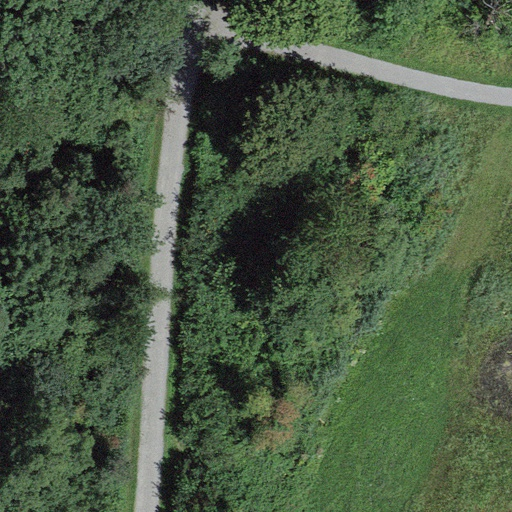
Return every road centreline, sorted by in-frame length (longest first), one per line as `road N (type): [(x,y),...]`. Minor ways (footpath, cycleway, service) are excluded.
road 1 (track): [(145,511),(186,4)]
road 2 (track): [(511,97),(464,95),(186,0)]
